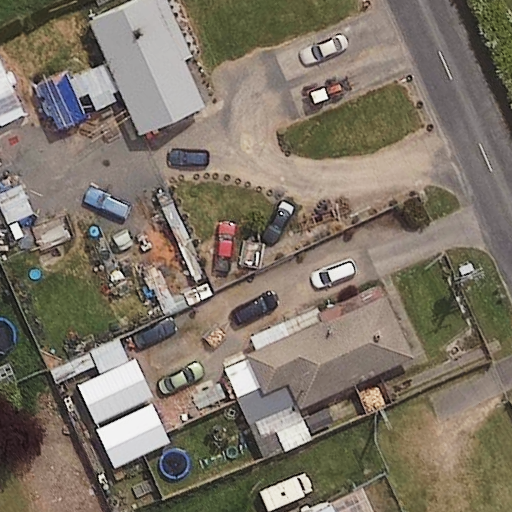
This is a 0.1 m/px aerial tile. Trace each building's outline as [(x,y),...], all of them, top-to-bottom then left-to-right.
[(134,136),(203,102),(183,55),(191,51),(169,0),(92,0),(77,7),(89,35),(75,33),(65,38),(58,52),(62,67),(34,80),(57,126),(115,97),(134,136)] [(408,355),(379,289),(245,348),(261,385),(285,374),(298,403),(408,355)] [(96,372),(75,382),(95,422),(157,390),(144,363),(138,366),(121,332),(93,346),(104,368),(96,372)] [(75,382),(96,372),(86,350),(48,369),(59,390),(75,382)] [(232,395),(214,350),(175,366),(194,411),(232,395)] [(112,468),(166,440),(161,430),(171,425),(156,394),(91,427),(112,468)] [(377,511),(350,452),(276,486),(288,511),(377,511)]
